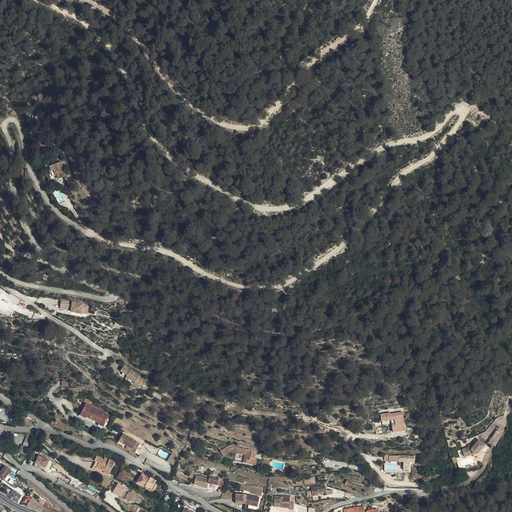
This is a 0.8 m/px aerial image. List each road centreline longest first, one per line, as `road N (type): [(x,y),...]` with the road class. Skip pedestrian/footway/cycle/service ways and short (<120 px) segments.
road 1 (track): [(57,213),(94,236),(176,256),(225,283),(271,287),(355,233),(463,116),(455,110),(430,134),(377,149),(303,201),(265,209),(177,162),(152,138),(112,48),(37,0)]
road 2 (track): [(80,0),(105,8),(166,86),(204,116),(237,127),(264,119),(375,0)]
road 3 (residential): [(44,423),(113,447),(221,511)]
road 4 (unclassified): [(70,511),(12,459),(1,433),(44,423)]
